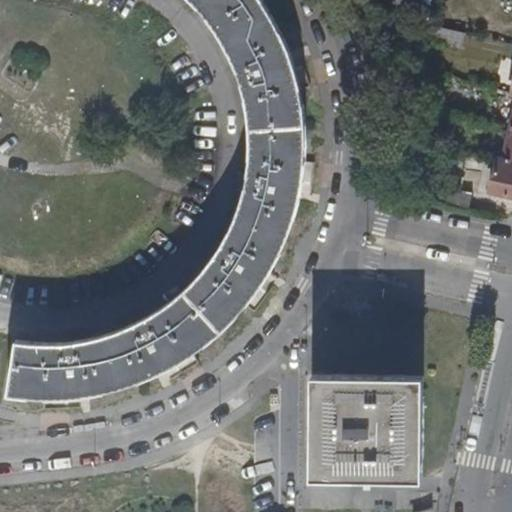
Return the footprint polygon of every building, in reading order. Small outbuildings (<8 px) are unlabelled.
[(40,396),(66,396),(93,392),(113,389),(139,380),(167,368),(187,356),(215,336),(243,308),(258,289),(269,272),(285,241),(292,223),(297,208),(302,188),(304,170),(304,164),(306,144),(303,110),(301,92),(295,68),(285,40),(272,13),(263,0),(192,0),(200,8),(211,21),(222,38),(234,59),(242,81),(246,99),(250,125),(251,145),(249,163),(246,182),(242,199),(235,218),(226,237),(213,257),(200,273),(185,289),(170,301),(153,313),(134,322),(115,330),(91,337),(71,341),(52,342),(28,341),(21,340),(16,393),(40,396)] [(462,49),(466,32),(432,25),(429,42),(462,49)] [(497,152),(490,190),(511,194),(511,88),(510,98),(511,98),(511,114),(504,153),(497,152)] [(478,168),(479,157),(464,156),(464,166),(478,168)] [(470,210),(473,193),(445,187),(441,204),(470,210)] [(423,476),(423,373),(315,373),(314,474),(423,476)]
